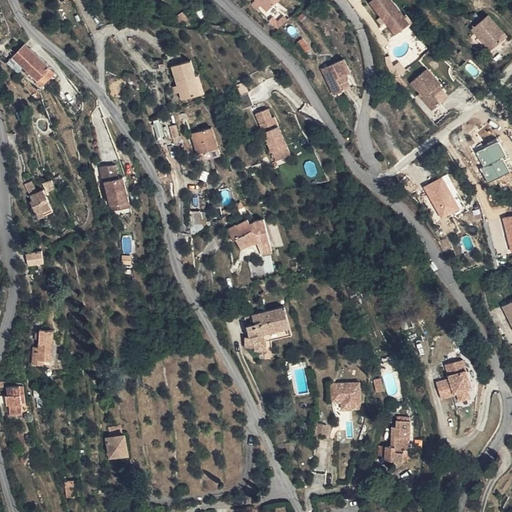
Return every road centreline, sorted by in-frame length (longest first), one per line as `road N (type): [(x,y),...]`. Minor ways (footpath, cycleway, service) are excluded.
road 1 (tertiary): [(299,511),(178,269),(157,182),(98,86),(31,31),(12,0)]
road 2 (unclassified): [(462,511),(508,416),(503,394),(417,227),(370,185)]
road 3 (unclassified): [(370,185),(300,81),(221,0)]
road 4 (residential): [(370,185),(511,74)]
road 5 (tertiary): [(0,174),(9,266),(0,343)]
